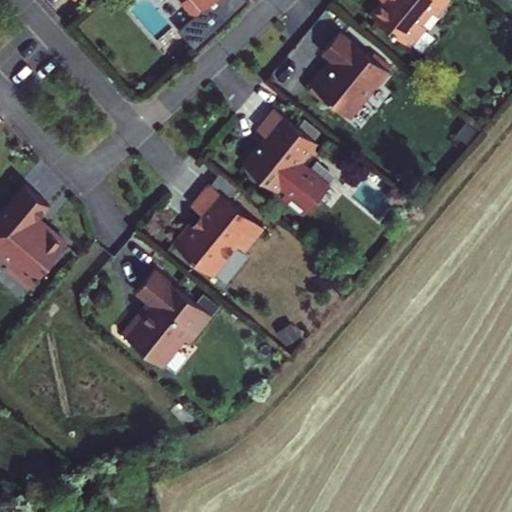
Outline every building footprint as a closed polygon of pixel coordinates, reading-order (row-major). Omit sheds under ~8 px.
[(191,0),(194,5),(198,8),(201,9),(206,6),(212,0),(191,0)] [(251,0),(215,0),(196,17),(212,36),(251,0)] [(377,0),(366,13),(405,45),(422,25),(418,23),(426,13),(432,12),(442,0),(377,0)] [(385,72),(336,31),(319,52),(332,63),(325,72),(322,72),(320,73),(317,75),(305,90),(322,104),(325,100),(347,118),(363,99),(360,97),(369,86),(375,84),(385,72)] [(318,145),(270,107),(253,128),(262,135),(255,144),(251,144),(238,160),(267,184),(277,183),(284,188),(278,195),(300,213),(309,202),(311,203),(313,203),(316,201),(318,198),(319,197),(316,194),(326,181),(304,162),(318,145)] [(262,228),(207,181),(188,203),(200,213),(190,224),(187,221),(171,241),(209,273),(234,244),(243,251),(262,228)] [(47,203),(25,184),(0,213),(0,254),(6,260),(2,265),(26,286),(63,242),(45,227),(43,229),(33,221),(47,203)] [(210,318),(151,270),(132,291),(148,304),(134,321),(131,318),(119,333),(160,367),(187,335),(192,339),(210,318)]
